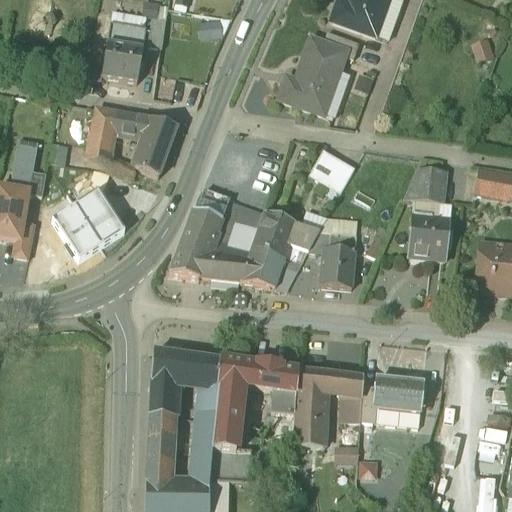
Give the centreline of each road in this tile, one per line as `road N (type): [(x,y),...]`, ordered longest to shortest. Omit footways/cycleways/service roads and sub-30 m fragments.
road 1 (residential): [(112,303),(511,342)]
road 2 (residential): [(0,89),(210,120)]
road 3 (tertiary): [(112,303),(127,349),(125,511)]
road 4 (secondary): [(102,287),(162,230),(210,120)]
road 5 (secondary): [(210,120),(261,0)]
